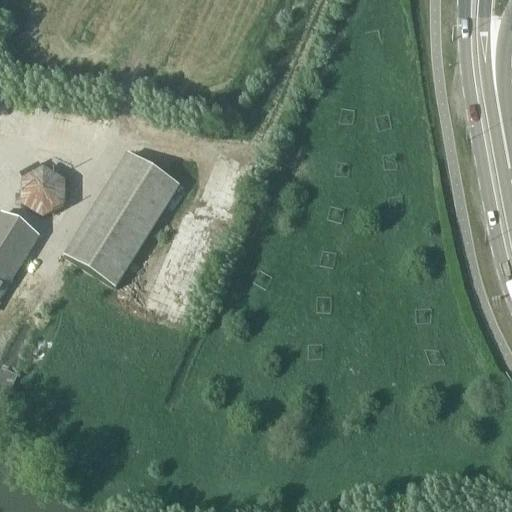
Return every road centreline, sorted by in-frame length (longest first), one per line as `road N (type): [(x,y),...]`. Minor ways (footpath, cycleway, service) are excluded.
road 1 (track): [(319,0),(175,299)]
road 2 (secondary): [(463,0),(474,122),(511,296)]
road 3 (track): [(235,171),(123,128),(47,148),(0,184)]
road 4 (secondary): [(504,178),(484,0)]
